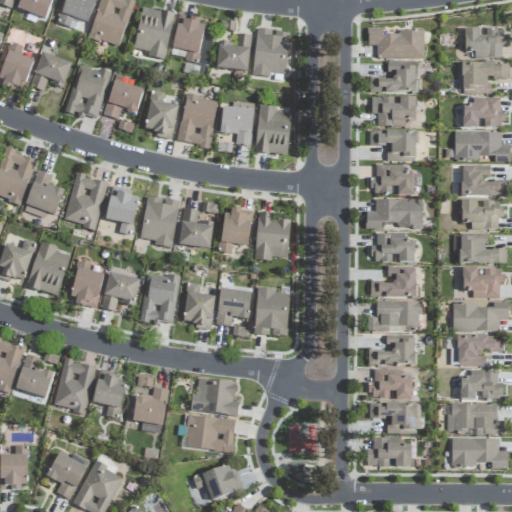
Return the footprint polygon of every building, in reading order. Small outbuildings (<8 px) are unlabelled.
[(0,0),(0,5),(10,10),(14,0),(0,0)] [(19,0),(17,11),(45,19),(50,0),(19,0)] [(64,0),(56,23),(68,28),(72,18),(87,24),(95,0),(64,0)] [(98,0),(88,39),(120,48),(132,2),(124,0),(98,0)] [(163,61),(173,15),(142,8),(133,49),(147,53),(146,57),(163,61)] [(205,22),(178,16),(171,49),(186,52),(184,61),(196,64),(205,22)] [(423,60),(423,33),(383,33),(383,29),(367,29),(367,47),(376,46),(377,60),(423,60)] [(289,33),(256,30),(251,76),(269,78),(269,74),(285,76),(289,33)] [(474,58),(501,59),(501,47),(507,47),(507,32),(485,32),(485,37),(479,37),(479,30),(464,30),(464,53),(474,53),(474,58)] [(217,43),(216,70),(248,71),(250,36),(236,35),(236,44),(217,43)] [(22,48),(10,44),(0,71),(0,85),(21,93),(32,61),(19,56),(22,48)] [(70,64),(40,54),(29,88),(43,92),(46,84),(62,89),(70,64)] [(415,64),(389,64),(389,80),(368,79),(368,93),(415,94),(415,64)] [(509,65),(462,64),(461,92),(488,93),(489,79),(508,79),(509,65)] [(108,74),(77,66),(65,113),(97,121),(108,74)] [(142,90),(112,82),(103,116),(117,120),(119,112),(135,117),(142,90)] [(176,107),(161,105),(163,94),(151,92),(143,133),(171,138),(176,107)] [(217,102),(185,96),(176,142),(208,149),(217,102)] [(377,128),(405,128),(405,122),(415,122),(415,98),(396,98),(371,98),(371,115),(376,115),(377,128)] [(499,98),(472,98),(472,106),(462,106),(462,129),(480,129),(480,127),(503,128),(503,112),(499,112),(499,98)] [(220,135),(235,136),(234,146),(250,147),(253,104),(231,103),(231,108),(221,108),(220,135)] [(287,156),(290,114),(276,113),(276,108),(258,107),(255,154),(287,156)] [(369,131),(368,146),(387,146),(387,162),(415,163),(415,132),(369,131)] [(453,161),(478,161),(478,157),(493,157),(493,163),(509,163),(509,145),(500,145),(500,133),(453,133),(453,161)] [(0,198),(20,205),(35,160),(4,150),(0,163),(0,198)] [(402,166),(375,165),(375,179),(371,179),(371,195),(412,196),(412,173),(402,173),(402,166)] [(505,197),(505,181),(489,181),(489,166),(461,166),(461,197),(505,197)] [(23,213),(44,219),(46,214),(55,216),(62,190),(48,186),(51,176),(35,172),(23,213)] [(64,223),(95,230),(105,183),(74,176),(64,223)] [(104,220),(120,224),(118,234),(130,236),(138,198),(130,197),(132,191),(112,187),(104,220)] [(145,198),(140,239),(154,241),(153,247),(172,249),(177,202),(145,198)] [(374,200),(374,212),(365,212),(365,230),(381,230),(381,228),(421,228),(421,200),(374,200)] [(475,202),(461,201),(460,224),(470,224),(470,230),(497,231),(498,218),(502,218),(502,202),(482,202),(482,209),(475,209),(475,202)] [(215,214),(216,205),(202,204),(201,213),(215,214)] [(197,212),(183,209),(178,246),(209,250),(212,224),(196,221),(197,212)] [(247,247),(251,213),(223,210),(218,253),(230,254),(231,246),(247,247)] [(272,214),(257,214),(254,261),(271,262),(271,258),(287,259),(289,221),(272,220),(272,214)] [(413,263),(412,241),(401,242),(401,234),(375,235),(376,246),(371,246),(371,264),(413,263)] [(459,264),(505,265),(505,250),(486,250),(486,236),(459,235),(459,264)] [(69,257),(55,253),(57,248),(39,243),(25,287),(57,297),(69,257)] [(95,308),(103,275),(88,272),(90,263),(78,260),(68,302),(95,308)] [(414,268),(386,269),(387,282),(370,283),(370,298),(415,298),(414,268)] [(483,270),(483,277),(476,277),(477,269),(462,269),(462,292),(472,292),(472,298),(498,299),(499,284),(502,284),(503,270),(483,270)] [(100,309),(114,312),(116,303),(133,306),(138,281),(107,274),(100,309)] [(179,278),(146,274),(139,323),(159,326),(160,323),(172,325),(179,278)] [(214,297),(198,295),(199,285),(186,284),(182,323),(195,325),(194,329),(210,331),(214,297)] [(214,325),(230,327),(231,318),(247,320),(251,293),(219,289),(214,325)] [(288,295),(274,294),(275,289),(256,289),(254,335),(269,336),(286,337),(288,295)] [(366,332),(388,333),(388,328),(419,328),(419,303),(376,302),(375,318),(367,318),(366,332)] [(499,332),(498,320),(508,320),(508,303),(492,303),(492,308),(477,309),(477,304),(452,305),(452,332),(499,332)] [(368,366),(413,366),(414,338),(387,337),(387,352),(368,351),(368,366)] [(485,354),(503,354),(502,337),(456,337),(457,368),(485,367),(485,354)] [(22,347),(0,340),(0,390),(9,393),(22,347)] [(38,359),(25,355),(14,391),(45,399),(52,373),(35,369),(38,359)] [(84,414),(94,367),(63,360),(53,408),(84,414)] [(91,404),(107,407),(105,417),(117,420),(125,382),(117,380),(118,375),(99,370),(91,404)] [(410,378),(399,378),(399,370),(373,371),(373,383),(369,383),(369,400),(410,400),(410,378)] [(459,400),(475,401),(475,393),(481,393),(481,400),(501,401),(501,384),(496,384),(497,372),(470,371),(469,378),(460,377),(459,400)] [(151,379),(137,378),(135,390),(150,392),(151,379)] [(189,412),(236,417),(238,402),(233,402),(235,384),(197,380),(195,396),(191,395),(189,412)] [(131,422),(142,424),(140,431),(159,434),(168,391),(153,388),(151,398),(136,395),(131,422)] [(415,405),(369,404),(368,419),(387,419),(387,433),(415,434),(415,405)] [(496,405),(450,405),(450,414),(446,414),(446,431),(475,431),(475,435),(504,435),(504,422),(496,422),(496,405)] [(235,421),(187,416),(184,449),(232,453),(235,421)] [(410,468),(411,445),(401,445),(401,438),(372,438),(372,451),(366,451),(366,467),(388,467),(388,461),(394,461),(394,468),(410,468)] [(450,467),(476,467),(476,463),(490,464),(490,469),(506,469),(507,452),(497,452),(498,440),(451,439),(450,467)] [(0,489),(27,489),(26,447),(14,447),(14,455),(0,455),(0,489)] [(85,467),(56,454),(46,478),(59,484),(55,494),(70,501),(85,467)] [(83,511),(104,511),(122,478),(93,463),(71,506),(83,511)] [(242,490),(235,471),(230,473),(227,465),(191,478),(195,490),(205,487),(210,501),(242,490)]
